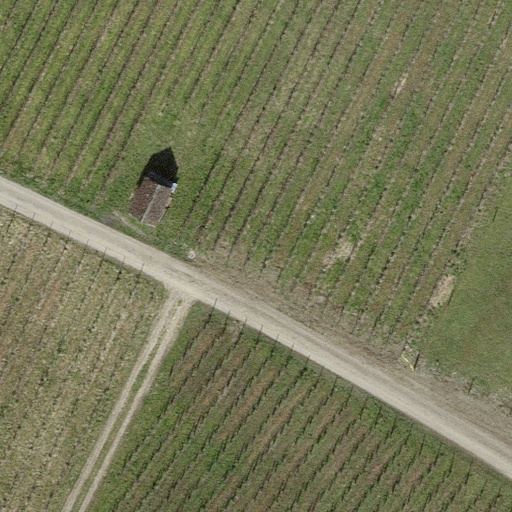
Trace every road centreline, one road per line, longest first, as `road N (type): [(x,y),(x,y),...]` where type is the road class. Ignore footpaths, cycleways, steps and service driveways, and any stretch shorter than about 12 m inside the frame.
road 1 (track): [(511,467),(461,430),(192,281),(0,190)]
road 2 (track): [(192,281),(77,511)]
